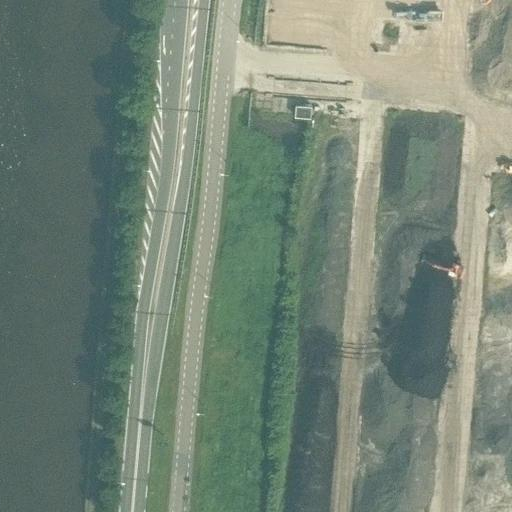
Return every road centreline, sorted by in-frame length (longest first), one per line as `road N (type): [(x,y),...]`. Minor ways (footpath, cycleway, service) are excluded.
road 1 (unclassified): [(178,511),(229,0)]
road 2 (primary): [(142,392),(203,0)]
road 3 (primary): [(176,0),(142,392)]
road 4 (track): [(433,511),(483,169),(511,182)]
road 5 (primary): [(132,511),(142,392)]
